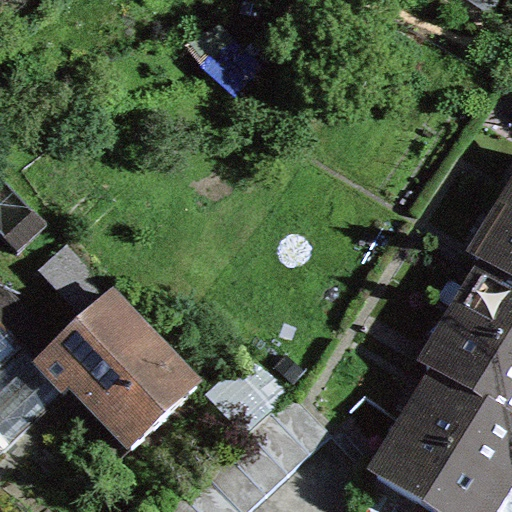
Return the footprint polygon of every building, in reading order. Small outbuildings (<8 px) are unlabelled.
[(492,269),(511,282),(511,213),(508,211),(477,261),(492,269)] [(87,322),(112,299),(68,250),(43,273),(87,322)] [(511,353),(511,282),(492,269),(459,320),(511,353)] [(197,391),(112,299),(87,322),(39,366),(37,368),(65,395),(66,396),(73,389),(132,452),(197,391)] [(441,379),(511,422),(511,353),(459,320),(428,370),(441,379)] [(0,366),(22,347),(0,323),(0,366)] [(0,366),(0,455),(65,395),(37,368),(39,366),(22,347),(0,366)] [(411,428),(511,492),(511,422),(441,379),(411,428)] [(251,511),(333,436),(293,394),(166,511),(251,511)] [(511,511),(511,492),(411,428),(379,479),(430,511),(511,511)]
